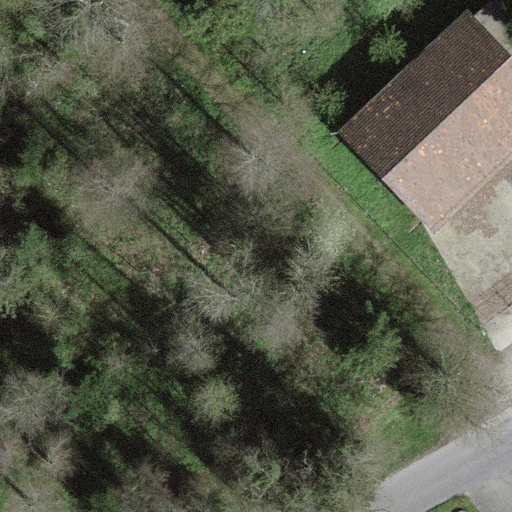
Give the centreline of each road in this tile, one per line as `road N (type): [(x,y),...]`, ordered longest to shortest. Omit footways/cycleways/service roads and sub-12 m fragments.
road 1 (track): [(511,366),(155,0)]
road 2 (tertiary): [(371,511),(511,434)]
